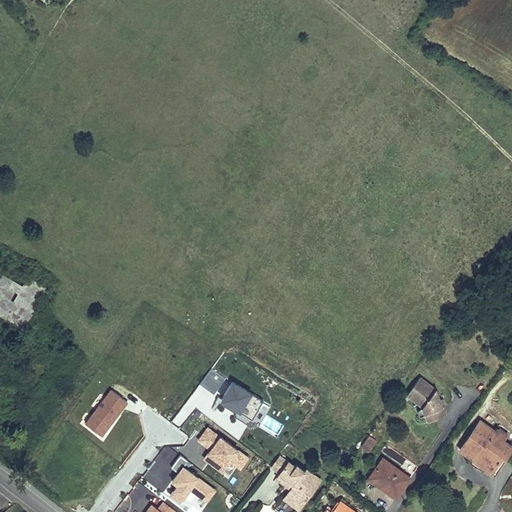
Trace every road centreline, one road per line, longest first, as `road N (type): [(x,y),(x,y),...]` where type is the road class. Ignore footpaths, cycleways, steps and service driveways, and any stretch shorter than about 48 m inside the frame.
road 1 (track): [(511,161),(326,0)]
road 2 (track): [(71,0),(0,112)]
